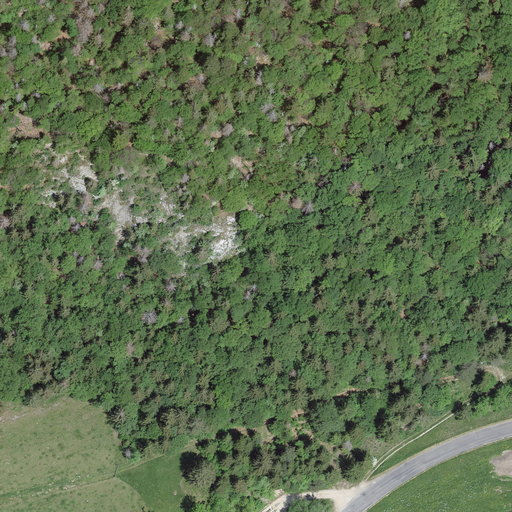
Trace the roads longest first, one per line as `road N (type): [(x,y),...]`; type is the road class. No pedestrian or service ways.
road 1 (track): [(365,498),(360,485),(389,453),(505,379),(489,370),(360,390),(128,467),(0,497)]
road 2 (secondary): [(511,428),(431,455),(351,511)]
